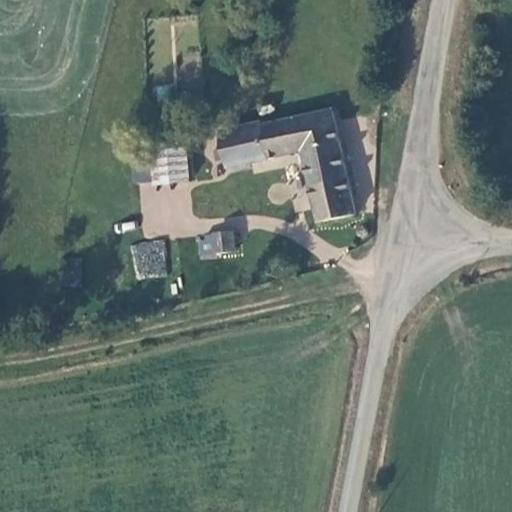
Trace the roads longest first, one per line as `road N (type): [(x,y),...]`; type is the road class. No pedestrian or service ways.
road 1 (track): [(0,368),(307,293),(405,241)]
road 2 (unclassified): [(405,241),(349,511)]
road 3 (unclassified): [(444,0),(405,241)]
